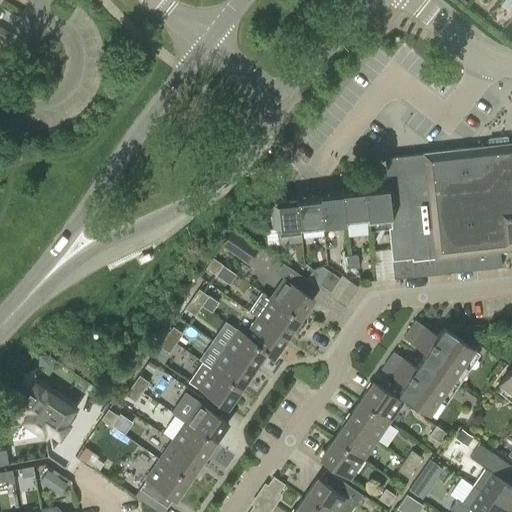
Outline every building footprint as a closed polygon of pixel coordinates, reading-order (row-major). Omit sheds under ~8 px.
[(10,33),(0,28),(0,38),(5,42),(10,33)] [(371,255),(374,281),(500,267),(498,251),(511,249),(511,143),(490,146),(474,166),(461,167),(401,174),(402,181),(386,182),(391,228),(387,228),(390,253),(371,255)] [(363,185),(368,230),(387,228),(391,228),(386,182),(363,185)] [(363,189),(341,191),(345,226),(345,223),(353,222),(353,225),(367,223),(368,230),(363,185),(362,185),(363,189)] [(336,227),(345,226),(341,191),(339,191),(340,194),(318,197),(322,232),(337,230),(336,227)] [(308,233),(322,232),(318,197),(296,199),(299,231),(308,231),(308,233)] [(300,242),(299,231),(296,199),(272,202),(273,204),(267,205),(270,229),(276,228),(277,245),(300,242)] [(221,245),(248,263),(259,246),(232,229),(221,245)] [(356,255),(348,256),(350,268),(358,267),(356,255)] [(343,269),(350,268),(348,256),(341,257),(343,269)] [(222,264),(212,258),(205,268),(215,275),(222,264)] [(283,278),(269,298),(299,319),(313,299),(293,285),(300,275),(290,268),(284,278),(283,278)] [(343,305),(350,296),(324,278),(311,270),(305,279),(343,305)] [(328,272),(324,278),(350,296),(357,286),(341,275),(339,279),(328,272)] [(198,289),(192,298),(202,304),(213,312),(219,303),(208,295),(198,289)] [(299,319),(269,298),(260,293),(248,311),(256,316),(287,337),(299,319)] [(192,298),(184,309),(194,315),(202,304),(192,298)] [(287,337),(256,316),(244,334),(243,335),(266,352),(273,357),(287,337)] [(415,367),(392,351),(380,368),(403,385),(398,392),(428,414),(473,349),(442,327),(436,336),(414,320),(402,337),(425,353),(415,367)] [(165,336),(175,343),(182,333),(172,326),(165,336)] [(223,349),(253,370),(266,352),(243,335),(244,334),(236,329),(223,349)] [(175,343),(165,336),(158,346),(168,353),(175,343)] [(253,370),(223,349),(210,367),(240,388),(253,370)] [(240,388),(210,367),(201,362),(188,381),(227,408),(240,388)] [(511,365),(498,383),(511,394),(511,365)] [(132,385),(142,391),(148,382),(139,375),(132,385)] [(14,406),(23,413),(19,418),(38,431),(42,426),(54,435),(63,422),(60,420),(69,407),(41,387),(40,388),(31,381),(14,406)] [(371,382),(358,401),(388,422),(402,403),(371,382)] [(132,385),(125,394),(135,401),(142,391),(132,385)] [(388,422),(358,401),(345,420),(375,441),(388,422)] [(197,402),(184,421),(214,442),(227,422),(197,402)] [(118,416),(108,409),(101,419),(111,426),(118,416)] [(332,439),(362,460),(375,441),(345,420),(332,439)] [(171,440),(201,461),(214,442),(184,421),(171,440)] [(445,433),(435,426),(428,436),(438,443),(445,433)] [(460,430),(454,438),(465,445),(471,437),(460,430)] [(349,479),(362,460),(332,439),(319,458),(349,479)] [(201,461),(171,440),(158,459),(188,479),(201,461)] [(483,467),(472,484),(508,509),(511,502),(511,486),(506,483),(511,474),(511,467),(477,443),(468,456),(483,467)] [(85,449),(78,458),(89,466),(96,456),(85,449)] [(404,460),(414,467),(421,458),(411,450),(404,460)] [(174,499),(188,479),(158,459),(139,489),(149,496),(156,486),(174,499)] [(429,459),(408,490),(421,499),(442,468),(429,459)] [(414,467),(404,460),(396,470),(406,477),(414,467)] [(34,476),(32,466),(20,468),(22,478),(34,476)] [(58,478),(46,471),(39,482),(50,489),(58,478)] [(317,478),(303,497),(324,511),(349,511),(361,495),(333,475),(326,485),(317,478)] [(284,484),(272,476),(266,485),(277,493),(284,484)] [(505,511),(508,509),(472,484),(460,500),(455,497),(448,508),(454,511),(505,511)] [(395,495),(385,489),(378,499),(387,506),(395,495)] [(401,494),(395,510),(400,511),(412,511),(417,500),(401,494)] [(324,511),(303,497),(292,511),(324,511)]
